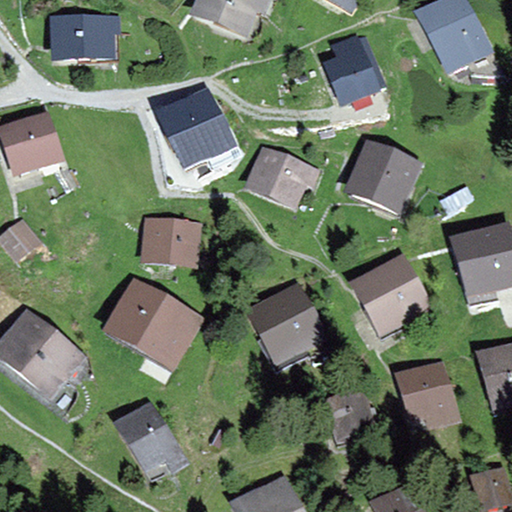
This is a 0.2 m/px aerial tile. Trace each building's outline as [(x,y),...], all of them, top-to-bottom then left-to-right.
[(207,0),(202,15),(243,31),(250,13),(262,18),(268,0),(207,0)] [(332,0),(349,10),(354,0),(356,0),(365,4),(367,0),(332,0)] [(426,19),(453,70),(485,53),(457,2),(426,19)] [(59,27),(59,60),(108,58),(108,36),(119,36),(118,25),(59,27)] [(332,71),(346,105),(375,93),(355,44),(339,51),(345,66),(332,71)] [(156,114),(184,174),(240,148),(213,88),(156,114)] [(45,124),(7,138),(21,177),(59,164),(45,124)] [(372,154),(355,195),(396,212),(413,172),(372,154)] [(267,159),(255,188),(293,204),(297,195),(304,198),(306,193),(299,191),(304,179),(314,183),(317,175),(306,171),(305,175),(267,159)] [(151,227),(148,261),(193,266),(196,232),(151,227)] [(5,238),(22,259),(35,249),(18,228),(5,238)] [(511,265),(504,237),(461,250),(474,294),(511,283),(511,265)] [(400,268),(361,291),(384,332),(423,309),(400,268)] [(138,292),(115,331),(167,362),(180,340),(189,345),(199,328),(138,292)] [(295,298),(256,320),(279,361),(319,339),(295,298)] [(19,337),(3,357),(50,395),(77,361),(23,318),(12,331),(19,337)] [(511,355),(488,363),(501,405),(511,402),(511,355)] [(406,384),(417,420),(450,409),(439,374),(406,384)] [(363,396),(330,406),(340,441),(373,431),(372,430),(380,428),(375,410),(367,412),(363,396)] [(125,432),(148,468),(153,465),(162,478),(183,464),(151,414),(125,432)] [(511,511),(511,502),(503,472),(473,481),(482,511),(511,511)] [(245,511),(296,511),(281,484),(269,490),(273,497),(245,511)] [(417,511),(407,494),(380,507),(382,511),(417,511)]
